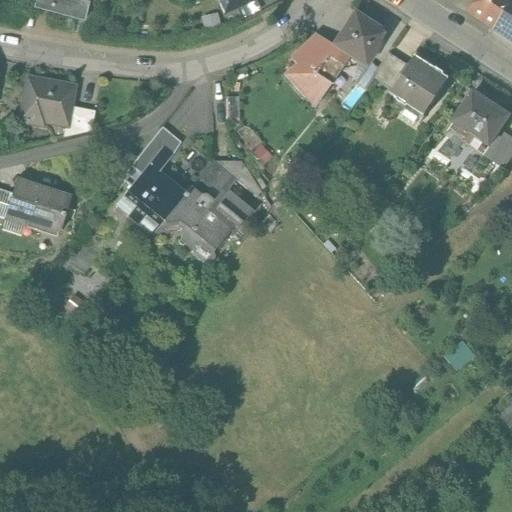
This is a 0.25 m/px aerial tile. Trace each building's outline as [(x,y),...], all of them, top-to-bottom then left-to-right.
[(35,0),(32,11),(73,22),(77,8),(85,10),(86,8),(84,7),(85,0),(35,0)] [(249,0),(222,0),(217,3),(223,17),(252,5),(249,0)] [(511,0),(482,0),(472,17),(497,33),(511,8),(511,0)] [(511,8),(497,33),(511,43),(511,8)] [(353,16),(319,68),(305,58),(283,79),(304,102),(319,89),(322,85),(329,90),(335,80),(339,83),(345,73),(341,71),(348,61),(365,72),(387,38),(353,16)] [(409,68),(389,56),(373,81),(393,94),(400,85),(398,84),(409,68)] [(426,64),(420,60),(416,61),(410,69),(409,68),(398,84),(400,85),(393,94),(392,96),(398,100),(399,102),(408,108),(409,107),(425,117),(448,81),(444,79),(444,76),(437,72),(436,73),(426,67),(426,64)] [(51,87),(24,82),(16,128),(40,132),(42,123),(64,127),(67,112),(69,112),(72,93),(51,90),(51,87)] [(511,119),(474,95),(448,135),(450,135),(455,127),(469,136),(464,145),(485,159),(502,134),(511,119)] [(69,112),(67,112),(64,127),(62,142),(89,135),(93,116),(69,112)] [(511,162),(511,140),(502,134),(485,159),(506,172),(511,162)] [(135,162),(129,170),(139,178),(156,158),(146,149),(135,162)] [(126,155),(112,172),(121,179),(129,170),(135,162),(126,155)] [(139,178),(124,197),(137,207),(128,218),(152,237),(168,217),(184,198),(157,177),(166,166),(156,158),(139,178)] [(241,166),(230,179),(247,192),(253,184),(241,166)] [(68,202),(14,185),(2,224),(23,230),(24,226),(57,236),(68,202)] [(198,199),(189,191),(184,198),(168,217),(181,228),(178,231),(179,232),(181,241),(177,245),(188,254),(198,242),(212,254),(225,239),(224,235),(228,230),(234,234),(249,216),(245,213),(247,211),(237,203),(238,202),(229,195),(226,198),(223,195),(215,196),(215,199),(211,203),(204,198),(198,199)] [(511,402),(496,415),(507,430),(511,425),(511,402)]
